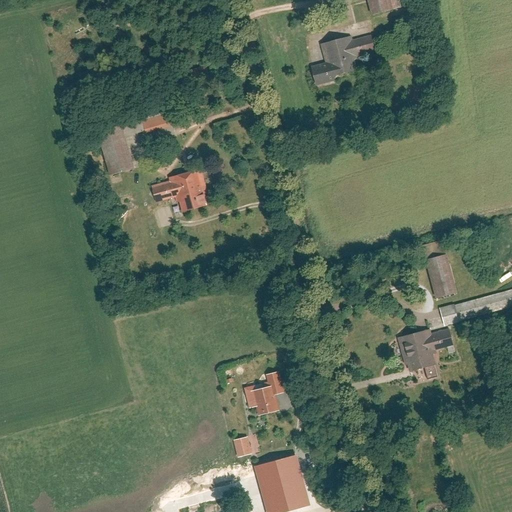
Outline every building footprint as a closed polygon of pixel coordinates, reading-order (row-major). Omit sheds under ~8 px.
[(386,0),(364,0),(369,15),(389,9),(386,0)] [(319,48),(323,65),(308,68),(311,85),(352,77),(349,61),(377,55),(373,36),(319,48)] [(177,73),(180,86),(208,81),(205,67),(177,73)] [(136,116),(141,135),(171,127),(167,108),(136,116)] [(115,122),(116,128),(95,133),(106,176),(130,170),(122,139),(141,135),(136,116),(115,122)] [(167,178),(168,184),(150,189),(154,206),(173,202),(176,213),(202,207),(198,189),(203,188),(199,171),(167,178)] [(445,254),(423,260),(434,301),(456,295),(445,254)] [(511,291),(440,308),(445,328),(511,312),(511,291)] [(448,333),(424,339),(423,333),(397,339),(405,374),(431,368),(428,353),(451,348),(448,333)] [(416,375),(418,383),(434,379),(432,370),(416,375)] [(263,376),(266,388),(258,390),(257,386),(241,389),(245,410),(253,408),(256,418),(275,414),(271,398),(282,395),(277,373),(263,376)] [(231,439),(234,456),(249,453),(246,436),(231,439)] [(263,493),(267,511),(305,511),(299,484),(263,493)]
